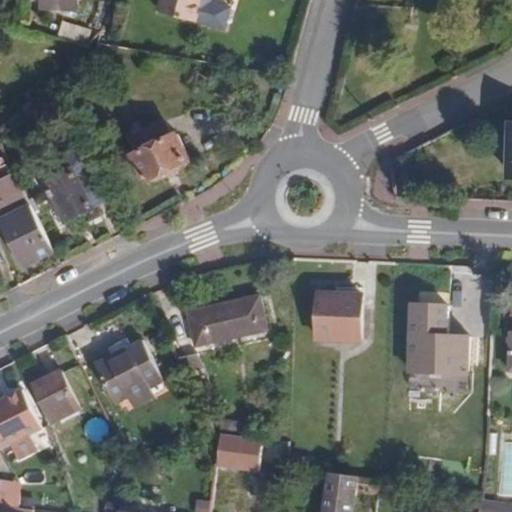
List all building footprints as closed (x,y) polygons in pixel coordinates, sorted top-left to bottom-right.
[(164,0),(161,13),(195,23),(201,3),(201,0),(164,0)] [(64,18),(56,35),(89,45),(103,31),(64,18)] [(192,160),(179,134),(174,136),(167,122),(134,138),(141,152),(137,154),(150,182),(154,181),(159,182),(166,178),(169,174),(176,170),(179,171),(188,167),(188,163),(192,160)] [(97,209),(77,168),(48,182),(55,197),(49,200),(56,213),(62,210),(68,223),(97,209)] [(27,265),(56,251),(27,195),(20,181),(16,172),(0,179),(0,196),(11,218),(6,221),(27,265)] [(200,346),(271,326),(263,294),(191,314),(200,346)] [(363,340),(364,295),(321,294),(320,339),(363,340)] [(451,299),(411,298),(409,371),(471,373),(473,331),(450,330),(451,299)] [(165,376),(146,338),(97,363),(116,401),(165,376)] [(217,393),(210,379),(212,377),(200,354),(182,363),(202,401),(217,393)] [(82,410),(62,371),(33,385),(54,425),(82,410)] [(24,390),(0,402),(0,451),(11,446),(18,459),(36,450),(29,436),(44,428),(24,390)] [(246,435),(248,423),(226,420),(224,433),(246,435)] [(275,457),(277,438),(246,435),(224,433),(219,432),(223,439),(219,465),(263,470),(264,456),(275,457)] [(315,469),(316,459),(297,457),(296,467),(315,469)] [(473,467),(471,478),(483,479),(485,470),(473,467)] [(355,511),(359,492),(381,496),(383,480),(332,472),(325,511),(355,511)] [(471,478),(470,487),(482,489),(483,479),(471,478)] [(200,496),(197,511),(212,511),(214,498),(200,496)] [(511,511),(511,504),(482,500),(480,511),(511,511)] [(108,502),(106,511),(116,511),(118,504),(108,502)]
